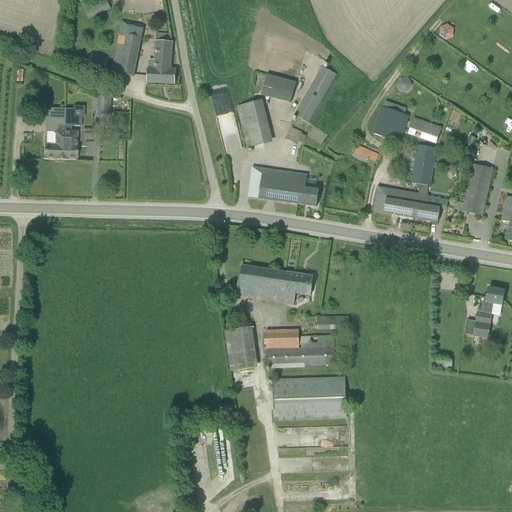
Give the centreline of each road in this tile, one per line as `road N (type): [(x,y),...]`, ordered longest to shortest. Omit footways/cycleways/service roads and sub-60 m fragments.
road 1 (unclassified): [(37,511),(14,463),(10,431),(22,210)]
road 2 (tertiary): [(511,260),(215,214)]
road 3 (tertiary): [(215,214),(22,210)]
road 4 (unclassified): [(198,112),(67,74)]
